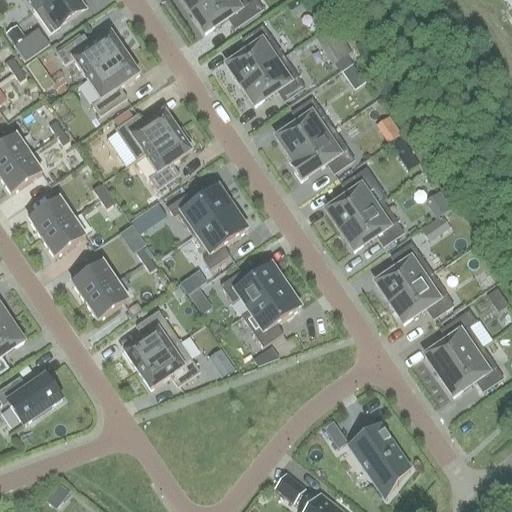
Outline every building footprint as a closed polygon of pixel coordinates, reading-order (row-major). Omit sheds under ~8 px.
[(26,0),(36,13),(42,9),(58,31),(85,12),(76,0),(26,0)] [(180,0),(192,17),(216,0),(180,0)] [(235,32),(263,13),(256,3),(248,7),(243,0),(216,0),(192,17),(205,37),(228,22),(235,32)] [(270,40),(263,30),(243,43),(250,54),(227,69),(241,90),(285,60),(270,40)] [(49,46),(38,31),(25,40),(14,48),(25,64),(36,56),(49,46)] [(74,64),(87,83),(125,57),(111,36),(91,50),(84,39),(57,57),(65,69),(74,64)] [(125,57),(87,83),(100,103),(92,109),(100,121),(127,102),(120,92),(139,78),(125,57)] [(285,105),(304,91),(297,81),(298,81),(285,60),(241,90),(255,110),(278,95),(285,105)] [(37,61),(26,69),(34,81),(45,73),(37,61)] [(6,67),(13,77),(19,72),(13,62),(6,67)] [(19,72),(13,77),(20,87),(26,82),(19,72)] [(319,113),(312,103),(292,116),(299,126),(277,142),(291,162),(334,133),(320,112),(319,113)] [(145,159),(144,158),(178,135),(165,116),(145,129),(138,118),(116,134),(137,165),(145,159)] [(49,130),(56,141),(63,136),(56,126),(49,130)] [(144,158),(145,159),(157,177),(149,182),(157,194),(180,179),(172,168),(192,155),(187,148),(191,145),(182,132),(178,135),(144,158)] [(334,178),(354,164),(347,154),(348,153),(334,133),(291,162),(295,169),(291,172),(301,185),(327,167),(334,178)] [(63,136),(56,141),(63,151),(70,146),(63,136)] [(17,140),(0,150),(0,178),(29,158),(17,140)] [(411,155),(402,142),(391,149),(400,162),(411,155)] [(29,158),(0,178),(0,181),(11,198),(42,177),(29,158)] [(369,186),(362,175),(342,189),(349,199),(326,214),(340,235),(375,210),(362,191),(369,186)] [(92,193),(100,203),(106,199),(99,189),(92,193)] [(193,240),(197,238),(197,237),(232,213),(218,191),(195,207),(188,197),(168,211),(174,221),(178,219),(193,240)] [(106,199),(100,203),(107,213),(113,209),(106,199)] [(60,203),(29,224),(41,242),(72,222),(60,203)] [(384,250),(404,237),(397,227),(398,226),(383,205),(375,210),(340,235),(354,255),(377,240),(384,250)] [(158,206),(131,222),(139,235),(166,218),(158,206)] [(197,237),(197,238),(211,258),(203,264),(210,273),(231,259),(224,250),(247,234),(232,213),(197,237)] [(428,243),(449,235),(444,220),(422,228),(428,243)] [(72,222),(42,243),(54,262),(85,240),(72,222)] [(418,258),(411,248),(392,262),(399,272),(376,287),(390,308),(433,278),(419,258),(418,258)] [(143,266),(150,262),(143,252),(137,256),(143,266)] [(150,262),(143,266),(150,276),(156,272),(150,262)] [(103,267),(72,288),(85,306),(116,285),(103,267)] [(241,302),(249,314),(250,315),(286,291),(271,269),(248,285),(241,275),(221,289),(233,307),(241,302)] [(194,279),(181,288),(188,299),(202,289),(207,286),(199,275),(194,279)] [(433,323),(453,309),(446,299),(447,298),(433,278),(390,308),(404,328),(426,313),(433,323)] [(116,285),(85,306),(98,325),(129,304),(116,285)] [(250,315),(249,314),(242,320),(263,351),(284,337),(277,328),(300,312),(286,291),(250,315)] [(201,300),(197,294),(189,300),(193,306),(201,300)] [(0,332),(10,325),(0,310),(0,332)] [(137,374),(179,346),(159,315),(136,331),(144,342),(124,355),(137,374)] [(476,326),(469,315),(441,334),(448,344),(426,360),(440,380),(483,351),(469,331),(476,326)] [(0,376),(8,371),(1,361),(23,345),(10,325),(0,332),(0,376)] [(179,346),(137,374),(151,394),(170,381),(178,392),(200,376),(179,346)] [(483,396),(503,382),(496,372),(483,351),(440,380),(453,401),(476,385),(483,396)] [(48,380),(29,393),(21,381),(0,395),(0,403),(4,410),(9,407),(25,430),(64,403),(48,380)] [(325,431),(339,451),(347,446),(333,426),(325,431)] [(379,427),(348,448),(386,503),(408,470),(379,427)] [(285,497),(296,505),(305,493),(286,478),(275,492),(283,498),(285,497)] [(335,511),(320,500),(310,511),(335,511)]
